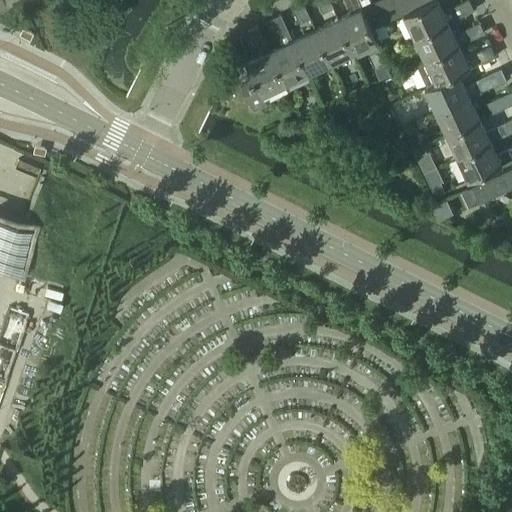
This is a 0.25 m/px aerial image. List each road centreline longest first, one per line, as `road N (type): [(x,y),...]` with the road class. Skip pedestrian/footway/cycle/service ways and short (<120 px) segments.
road 1 (tertiary): [(511,340),(137,152)]
road 2 (residential): [(137,152),(217,0)]
road 3 (tertiary): [(137,152),(0,86)]
